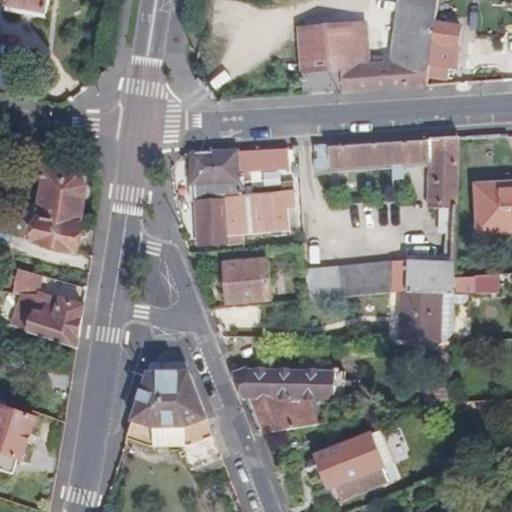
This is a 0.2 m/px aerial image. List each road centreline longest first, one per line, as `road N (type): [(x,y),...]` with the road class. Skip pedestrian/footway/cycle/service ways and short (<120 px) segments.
road 1 (residential): [(511,103),(138,127)]
road 2 (residential): [(112,309),(77,511)]
road 3 (residential): [(269,511),(196,322)]
road 4 (residential): [(0,114),(49,125),(138,127)]
road 5 (residential): [(156,0),(138,127)]
road 6 (residential): [(196,322),(168,254),(123,240)]
